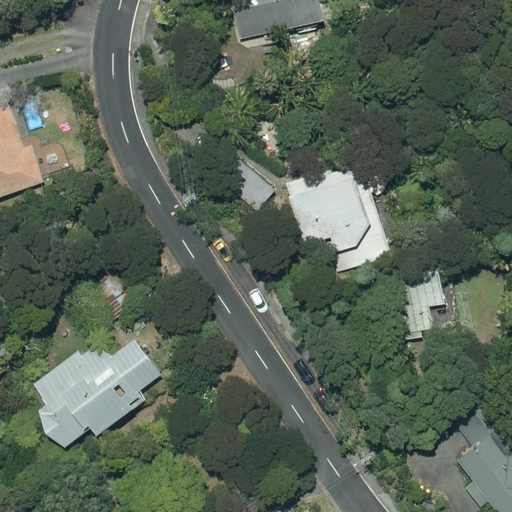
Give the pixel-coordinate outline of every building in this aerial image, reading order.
[(233,0),(243,37),(327,16),(322,0),(233,0)] [(0,193),(44,179),(31,142),(25,145),(10,100),(0,103),(0,193)] [(219,175),(257,210),(277,188),(239,153),(219,175)] [(331,237),(335,249),(358,242),(373,217),(358,166),(333,174),(330,166),(285,179),(304,245),(331,237)] [(389,271),(401,333),(436,326),(431,301),(447,298),(440,261),(389,271)] [(39,406),(65,442),(93,422),(97,430),(146,395),(139,386),(161,370),(136,335),(112,351),(103,338),(82,353),(79,349),(35,380),(48,399),(39,406)] [(491,498),(500,511),(511,511),(511,418),(508,421),(486,391),(453,415),(475,445),(459,457),(477,480),(469,486),(482,504),(491,498)] [(86,511),(77,499),(62,510),(63,511),(86,511)]
